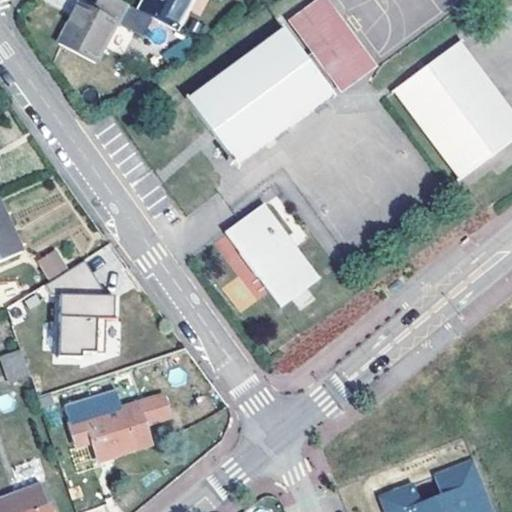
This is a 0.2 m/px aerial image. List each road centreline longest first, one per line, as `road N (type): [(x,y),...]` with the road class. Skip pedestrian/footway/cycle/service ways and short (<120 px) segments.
road 1 (residential): [(280,435),(0,42)]
road 2 (secondary): [(280,435),(511,245)]
road 3 (secondary): [(186,511),(280,435)]
